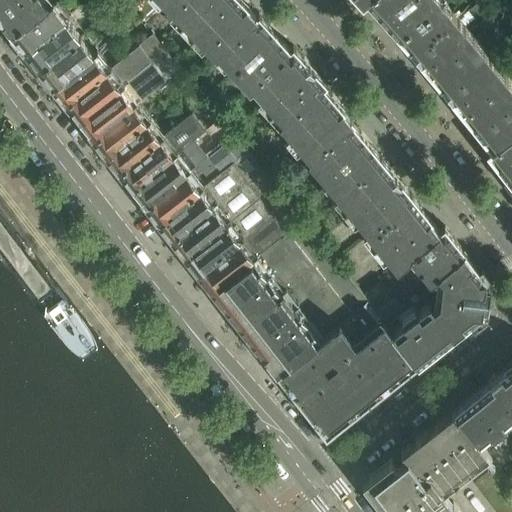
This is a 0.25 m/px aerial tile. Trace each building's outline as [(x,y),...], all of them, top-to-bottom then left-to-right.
[(0,0),(0,15),(14,33),(51,4),(48,0),(0,0)] [(208,0),(163,0),(185,22),(208,0)] [(258,14),(244,0),(208,0),(185,22),(217,55),(219,53),(258,14)] [(440,3),(437,0),(369,0),(401,35),(440,3)] [(54,1),(51,4),(14,33),(28,51),(68,18),(54,1)] [(476,19),(487,10),(479,1),(468,10),(476,19)] [(456,22),(440,3),(401,35),(433,73),(472,41),(462,29),(456,22)] [(468,10),(456,21),(456,22),(462,29),(475,18),(468,10)] [(259,13),(258,14),(219,53),(250,87),(252,85),(291,48),(259,13)] [(489,13),(479,22),(486,31),(497,22),(489,13)] [(68,18),(28,51),(41,67),(81,35),(68,18)] [(153,34),(107,70),(67,101),(81,118),(166,51),(153,34)] [(81,35),(41,67),(54,84),(94,52),(81,35)] [(503,78),(472,41),(433,73),(463,111),(503,78)] [(294,45),(291,48),(252,85),(283,119),(324,84),(323,84),(326,81),(294,45)] [(134,104),(180,68),(166,51),(81,118),(94,135),(134,104)] [(94,52),(54,84),(67,101),(107,70),(94,52)] [(511,88),(503,78),(463,111),(493,148),(511,131),(511,88)] [(354,120),(324,84),(283,119),(281,121),(311,157),(352,121),(354,120)] [(133,185),(220,116),(207,100),(160,137),(120,169),(133,185)] [(134,104),(94,135),(106,151),(147,120),(134,104)] [(220,116),(133,185),(147,203),(204,157),(219,174),(248,150),(220,116)] [(120,169),(160,137),(147,120),(106,151),(120,169)] [(382,157),(352,121),(311,157),(309,159),(338,193),(382,157)] [(511,131),(493,148),(489,151),(511,180),(511,131)] [(219,174),(160,220),(173,237),(262,168),(248,150),(219,174)] [(147,203),(160,220),(219,174),(204,157),(147,203)] [(411,193),(382,157),(338,193),(368,228),(411,193)] [(262,168),(173,237),(187,254),(276,184),(262,168)] [(276,184),(187,254),(200,271),(290,201),(276,184)] [(440,229),(411,193),(368,228),(398,264),(412,253),(440,229)] [(290,201),(200,271),(214,289),(304,218),(290,201)] [(304,218),(214,289),(227,306),(318,235),(304,218)] [(445,225),(440,229),(412,253),(430,276),(435,276),(440,271),(465,251),(445,225)] [(318,235),(227,306),(240,323),(332,252),(318,235)] [(486,279),(465,251),(440,271),(445,277),(443,289),(493,294),(494,289),(491,285),(485,284),(486,279)] [(370,299),(364,291),(332,252),(240,323),(278,371),(370,299)] [(493,294),(443,289),(441,302),(434,307),(455,333),(482,311),(483,306),(488,306),(492,303),(493,294)] [(331,431),(419,361),(395,329),(384,315),(370,299),(278,371),(324,430),(326,431),(327,431),(329,431),(330,431),(331,431)] [(406,321),(395,329),(419,361),(455,333),(434,307),(430,302),(419,311),(416,307),(403,317),(406,321)] [(511,364),(491,380),(511,408),(511,407),(511,364)] [(511,415),(511,407),(511,408),(491,380),(455,409),(480,441),(491,432),(494,436),(507,426),(505,421),(511,415)] [(461,511),(447,493),(493,458),(480,441),(455,409),(402,451),(394,457),(393,458),(390,460),(363,480),(387,511),(461,511)] [(511,511),(511,483),(498,465),(477,482),(500,511),(511,511)]
